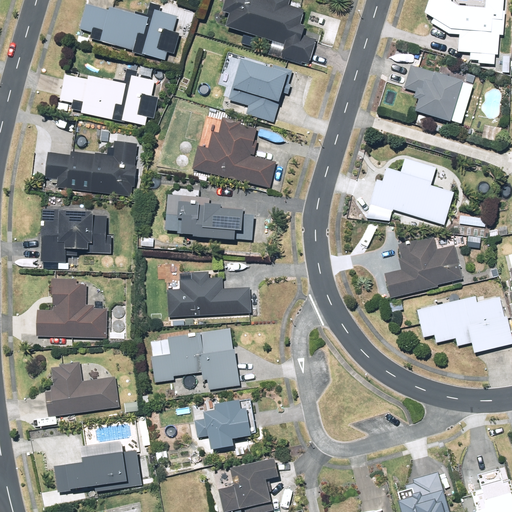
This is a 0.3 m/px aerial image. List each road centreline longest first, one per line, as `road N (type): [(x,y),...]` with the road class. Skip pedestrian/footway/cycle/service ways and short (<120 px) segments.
road 1 (residential): [(379,0),(314,221),(330,306)]
road 2 (residential): [(454,399),(446,417),(429,427),(352,449),(326,445),(312,423),(299,334),(304,320),(330,306)]
road 3 (residential): [(330,306),(372,362),(454,399)]
road 4 (residential): [(37,0),(0,133)]
